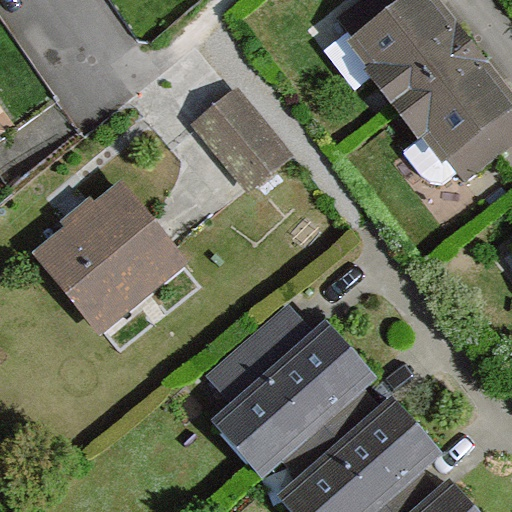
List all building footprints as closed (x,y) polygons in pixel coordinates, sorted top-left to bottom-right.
[(418,0),(385,27),(360,47),(381,75),(375,79),(398,106),(468,52),(428,0),(418,0)] [(366,0),(365,1),(385,27),(418,0),(366,0)] [(339,21),(360,47),(385,27),(365,1),(339,21)] [(511,106),(468,52),(398,106),(421,136),(425,131),(431,137),(447,158),(472,139),(511,106)] [(253,188),(289,159),(237,98),(202,129),(253,188)] [(0,145),(19,132),(0,105),(0,145)] [(511,106),(472,139),(493,164),(511,147),(511,106)] [(445,187),(459,175),(447,158),(431,137),(405,157),(422,179),(434,185),(445,187)] [(493,164),(472,139),(447,158),(459,175),(466,184),(493,164)] [(508,184),(493,164),(466,184),(482,203),(508,184)] [(0,176),(0,199),(10,191),(0,176)] [(294,181),(257,209),(291,254),(328,225),(294,181)] [(122,190),(45,258),(96,320),(174,254),(122,190)] [(241,410),(316,341),(290,313),(213,380),(241,410)] [(241,410),(218,431),(260,477),(283,456),(359,392),(373,380),(331,328),(316,341),(241,410)] [(382,417),(359,392),(283,456),(306,484),(382,417)] [(306,484),(283,504),(289,511),(372,511),(418,471),(438,454),(398,403),(382,417),(306,484)] [(429,511),(443,500),(418,471),(372,511),(429,511)] [(429,511),(477,511),(457,488),(443,500),(429,511)]
